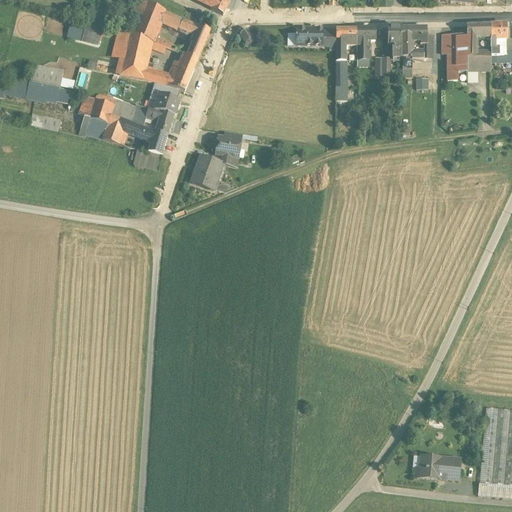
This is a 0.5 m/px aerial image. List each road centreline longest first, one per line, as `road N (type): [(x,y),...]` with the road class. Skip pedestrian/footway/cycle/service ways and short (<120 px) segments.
road 1 (residential): [(511,19),(238,25),(220,49),(158,228)]
road 2 (residential): [(339,511),(406,422),(511,204)]
road 3 (track): [(480,139),(331,159),(158,228)]
road 4 (residential): [(158,228),(140,511)]
road 5 (residential): [(158,228),(0,207)]
